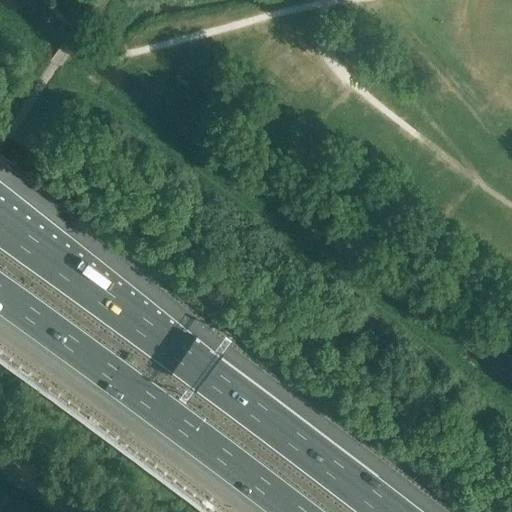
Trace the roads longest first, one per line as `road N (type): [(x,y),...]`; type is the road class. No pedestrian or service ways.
road 1 (track): [(35,103),(420,356),(511,429)]
road 2 (motorway): [(394,511),(0,224)]
road 3 (motorway): [(0,298),(292,511)]
